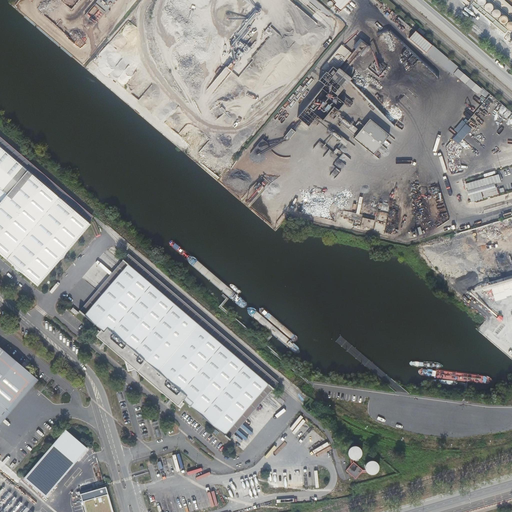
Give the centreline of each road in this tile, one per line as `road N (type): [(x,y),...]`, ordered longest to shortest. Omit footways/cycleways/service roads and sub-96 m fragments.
road 1 (unclassified): [(115,458),(86,373),(0,298)]
road 2 (unknown): [(149,0),(139,25),(148,63),(197,119)]
road 3 (unknown): [(163,0),(163,43),(202,108),(197,119)]
road 4 (unclassified): [(414,0),(511,82)]
